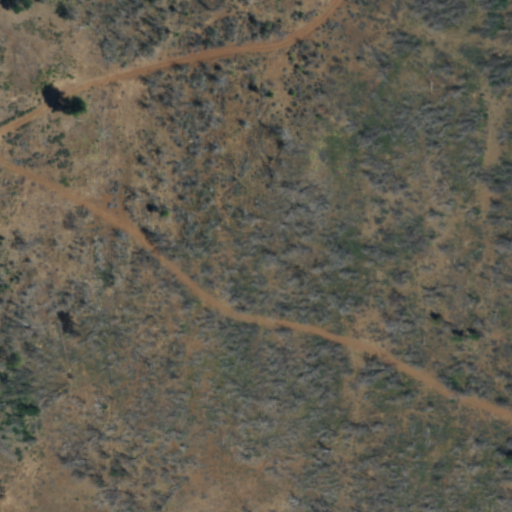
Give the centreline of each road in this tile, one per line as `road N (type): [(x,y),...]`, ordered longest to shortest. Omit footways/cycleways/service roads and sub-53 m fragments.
road 1 (track): [(511,415),(439,388),(338,332),(232,309),(184,282),(154,245),(58,183),(0,159)]
road 2 (track): [(0,133),(90,79),(305,30),(331,0)]
